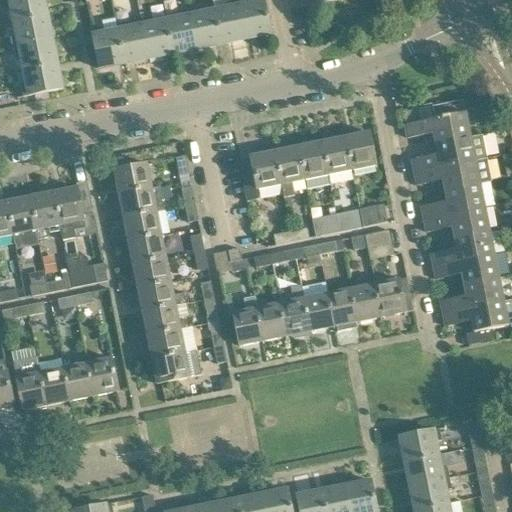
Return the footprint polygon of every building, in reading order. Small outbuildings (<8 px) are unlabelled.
[(14,23),(47,16),(43,0),(3,0),(5,10),(11,9),(14,23)] [(128,7),(126,0),(114,0),(116,10),(128,7)] [(263,1),(249,4),(247,0),(240,0),(238,1),(245,40),(270,35),(263,1)] [(295,0),(297,9),(341,0),(295,0)] [(221,45),(245,40),(238,1),(226,3),(227,8),(214,11),(221,45)] [(221,45),(214,11),(201,14),(199,8),(189,10),(197,50),(221,45)] [(173,55),(197,50),(189,10),(178,13),(179,18),(166,21),(173,55)] [(13,48),(52,40),(47,16),(14,23),(16,36),(11,37),(13,48)] [(173,55),(166,21),(152,23),(151,18),(140,20),(148,60),(173,55)] [(124,64),(148,60),(140,20),(129,22),(130,28),(117,30),(124,64)] [(124,64),(117,30),(104,33),(103,28),(91,30),(99,69),(124,64)] [(24,71),(57,64),(52,40),(13,48),(15,59),(21,58),(24,71)] [(26,85),(20,86),(23,98),(62,89),(57,64),(24,71),(26,85)] [(436,145),(470,138),(463,101),(432,107),(434,120),(404,126),(407,139),(433,134),(436,145)] [(344,138),(351,171),(375,166),(369,133),(344,138)] [(414,173),(488,158),(483,135),(470,138),(436,145),(438,155),(412,161),(414,173)] [(327,176),(351,171),(344,138),(321,143),(327,176)] [(304,181),(327,176),(321,143),(297,148),(304,181)] [(291,184),(304,181),(297,148),(274,153),(281,186),(284,198),(293,196),(291,184)] [(257,190),(281,186),(274,153),(250,157),(251,163),(240,166),(248,202),(259,200),(257,190)] [(178,176),(188,174),(185,157),(175,159),(178,176)] [(479,185),(492,182),(488,158),(414,173),(417,186),(443,181),(445,192),(479,185)] [(118,196),(151,189),(147,165),(113,172),(118,196)] [(483,208),(479,185),(445,192),(447,202),(421,208),(424,220),(483,208)] [(75,238),(72,224),(84,221),(77,188),(53,193),(62,241),(75,238)] [(185,207),(195,205),(191,188),(181,190),(185,207)] [(123,219),(156,213),(151,189),(118,196),(123,219)] [(62,241),(53,193),(29,198),(37,241),(48,239),(46,229),(59,226),(62,241)] [(37,241),(29,198),(5,203),(12,236),(35,231),(37,241)] [(0,238),(12,236),(5,203),(0,203),(0,238)] [(188,224),(198,222),(195,205),(185,207),(188,224)] [(371,227),(387,223),(384,205),(367,209),(359,210),(363,228),(371,227)] [(455,239),(488,232),(483,208),(424,220),(426,233),(453,228),(455,239)] [(339,233),(363,228),(359,210),(335,215),(339,233)] [(128,243),(161,236),(156,213),(123,219),(128,243)] [(316,238),(339,233),(335,215),(312,220),(316,238)] [(293,243),(301,241),(309,239),(307,229),(291,233),(293,243)] [(370,261),(374,260),(394,256),(389,231),(365,236),(370,261)] [(433,268),(493,256),(488,232),(455,239),(457,249),(431,255),(433,268)] [(276,246),(293,243),(291,233),(273,236),(276,246)] [(194,254),(204,252),(201,235),(191,237),(194,254)] [(133,266),(166,260),(161,236),(128,243),(133,266)] [(356,264),(370,261),(365,236),(351,239),(356,264)] [(318,246),(320,256),(336,252),(334,242),(318,246)] [(303,259),(320,256),(318,246),(301,249),(303,259)] [(249,270),(247,260),(242,261),(239,249),(228,252),(232,273),(249,270)] [(198,271),(208,269),(204,252),(194,254),(198,271)] [(272,265),(275,265),(289,262),(287,252),(270,255),(272,265)] [(95,284),(92,267),(87,268),(84,255),(66,258),(69,272),(72,289),(95,284)] [(256,269),(272,265),(270,255),(254,259),(256,269)] [(46,275),(57,272),(53,256),(42,259),(46,275)] [(464,286),(498,279),(493,256),(433,268),(436,280),(462,275),(464,286)] [(138,290),(171,283),(166,260),(133,266),(138,290)] [(31,287),(44,284),(42,272),(29,275),(31,287)] [(48,294),(72,289),(69,272),(61,274),(62,281),(46,284),(48,294)] [(443,314),(503,302),(498,279),(464,286),(466,296),(440,302),(443,314)] [(375,285),(382,318),(406,313),(399,280),(375,285)] [(186,293),(173,296),(171,283),(138,290),(142,313),(188,304),(186,293)] [(204,301),(214,299),(210,283),(200,285),(204,301)] [(25,299),(48,294),(46,284),(44,284),(31,287),(23,289),(25,299)] [(358,323),(382,318),(375,285),(351,290),(358,323)] [(312,333),(305,299),(302,288),(292,290),(293,295),(279,298),(280,304),(287,337),(312,333)] [(0,294),(2,303),(25,299),(23,289),(0,293),(0,294)] [(335,328),(358,323),(351,290),(328,295),(335,328)] [(74,297),(76,307),(92,304),(90,293),(74,297)] [(312,333),(335,328),(328,295),(305,299),(312,333)] [(59,310),(76,307),(74,297),(57,300),(59,310)] [(257,309),(256,309),(254,298),(243,300),(246,311),(233,314),(239,347),(264,342),(257,309)] [(207,318),(217,316),(214,299),(204,301),(207,318)] [(507,325),(507,323),(511,322),(511,300),(503,302),(443,314),(445,327),(472,322),(474,333),(508,327),(508,325),(507,325)] [(27,306),(29,316),(45,313),(43,303),(27,306)] [(178,320),(175,307),(188,305),(188,304),(142,313),(147,337),(180,330),(193,328),(191,317),(178,320)] [(264,342),(287,337),(280,304),(257,309),(264,342)] [(13,320),(29,316),(27,306),(2,311),(7,332),(15,331),(13,320)] [(152,360),(185,354),(180,330),(147,337),(152,360)] [(213,348),(224,346),(220,330),(210,332),(213,348)] [(217,365),(227,363),(224,346),(213,348),(217,365)] [(157,385),(190,378),(201,376),(197,352),(185,354),(152,360),(157,385)] [(40,374),(38,374),(35,359),(13,363),(23,412),(47,407),(40,374)] [(88,364),(94,397),(118,392),(111,359),(88,364)] [(71,402),(94,397),(88,364),(64,369),(71,402)] [(47,407),(71,402),(64,369),(40,374),(47,407)] [(0,373),(0,408),(13,405),(7,372),(0,373)] [(472,449),(482,447),(477,422),(467,424),(472,449)] [(405,462),(438,456),(435,442),(441,441),(439,430),(399,438),(405,462)] [(477,473),(487,471),(482,447),(472,449),(477,473)] [(441,469),(438,456),(405,462),(409,487),(449,479),(447,468),(441,469)] [(482,497),(492,495),(487,471),(477,473),(482,497)] [(414,511),(448,504),(445,491),(451,490),(449,479),(409,487),(414,511)] [(376,511),(371,482),(346,487),(350,511),(376,511)] [(350,511),(346,487),(321,492),(325,511),(350,511)] [(291,511),(291,510),(287,490),(262,495),(265,511),(291,511)] [(325,511),(321,492),(296,497),(299,511),(325,511)] [(265,511),(262,495),(238,500),(240,511),(265,511)] [(484,511),(495,511),(492,495),(482,497),(484,511)] [(155,511),(154,505),(152,496),(142,498),(145,511),(155,511)] [(240,511),(238,500),(214,505),(215,511),(240,511)]
